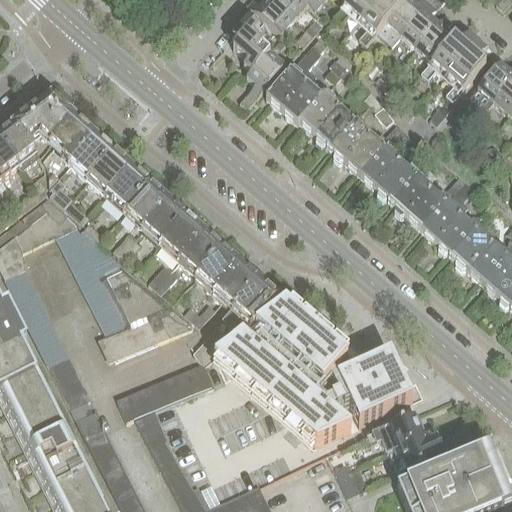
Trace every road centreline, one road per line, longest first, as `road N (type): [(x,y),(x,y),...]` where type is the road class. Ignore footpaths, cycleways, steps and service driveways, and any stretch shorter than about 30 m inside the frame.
road 1 (secondary): [(152,97),(511,406)]
road 2 (residential): [(238,0),(152,97)]
